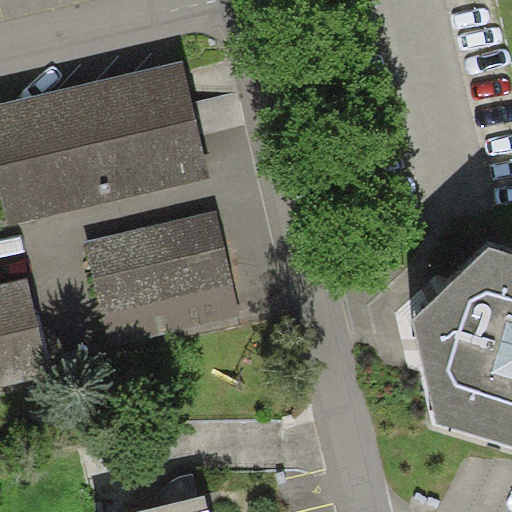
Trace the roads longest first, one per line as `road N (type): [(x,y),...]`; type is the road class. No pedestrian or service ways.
road 1 (residential): [(350,511),(231,0)]
road 2 (residential): [(0,31),(130,0)]
